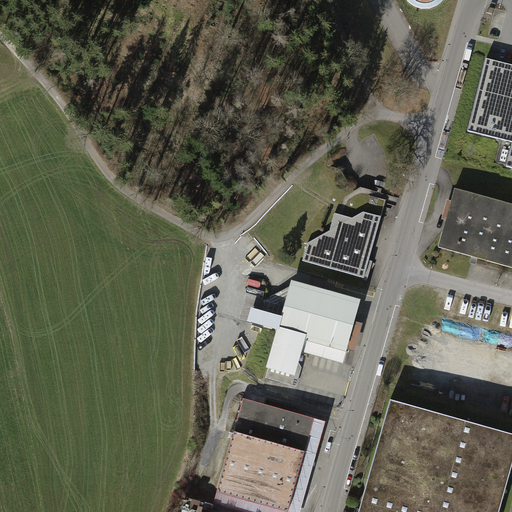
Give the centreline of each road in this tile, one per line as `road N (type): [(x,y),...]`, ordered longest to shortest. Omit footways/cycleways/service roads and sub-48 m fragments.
road 1 (residential): [(327,511),(473,0)]
road 2 (track): [(0,39),(99,164),(150,211),(225,241),(290,182)]
road 3 (unknown): [(388,303),(266,268),(238,270),(227,360)]
road 4 (track): [(149,0),(278,195)]
road 5 (track): [(436,130),(377,111),(327,0)]
